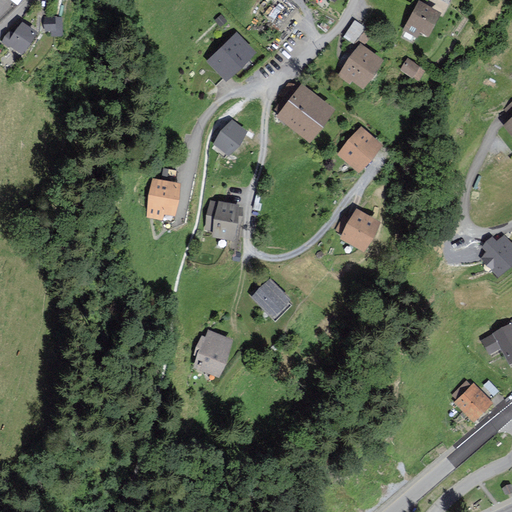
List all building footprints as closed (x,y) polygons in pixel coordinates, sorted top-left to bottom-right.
[(442,12),(417,0),(403,29),(418,37),(421,30),(431,35),(442,12)] [(44,32),(62,32),(62,15),(44,15),(44,32)] [(344,36),(355,42),(365,24),(354,18),(344,36)] [(38,31),(22,20),(13,33),(9,31),(2,41),(23,54),(38,31)] [(237,31),(207,61),(227,81),(256,51),(237,31)] [(386,60),(361,43),(338,77),(350,85),(353,81),(366,90),(386,60)] [(421,68),(408,59),(401,69),(415,78),(421,68)] [(336,110),(301,84),(277,117),(312,143),(336,110)] [(247,132),(231,119),(212,142),(228,155),(247,132)] [(384,145),(361,126),(338,154),(361,173),(384,145)] [(177,215),(181,182),(151,178),(146,218),(164,220),(164,213),(177,215)] [(237,240),(241,204),(208,200),(205,231),(215,232),(214,237),(237,240)] [(380,220),(354,206),(339,236),(365,250),(380,220)] [(492,239),(484,247),(489,252),(482,259),(499,275),(511,262),(511,244),(505,237),(497,245),(492,239)] [(292,299),(269,278),(252,297),(274,318),(292,299)] [(511,364),(511,363),(511,323),(511,324),(494,334),(483,340),(491,353),(501,347),(511,364)] [(234,338),(207,330),(205,336),(199,334),(193,354),(196,356),(193,368),(221,377),(234,338)] [(493,403),(473,383),(454,402),(475,422),(493,403)]
